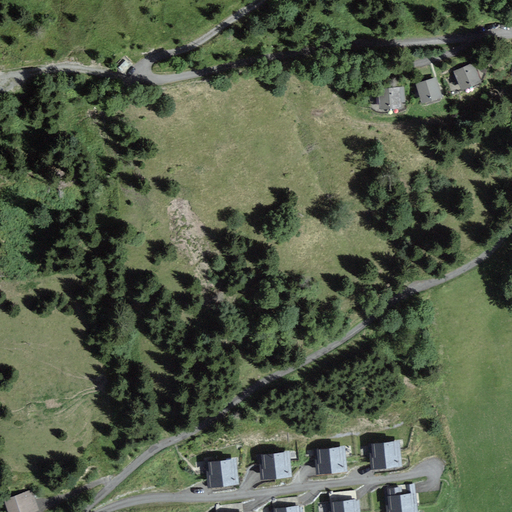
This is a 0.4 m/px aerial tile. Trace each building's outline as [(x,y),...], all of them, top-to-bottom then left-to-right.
[(481,82),(473,62),(454,70),(463,90),(481,82)] [(443,97),(436,77),(416,83),(422,103),(443,97)] [(406,102),(405,86),(378,88),(380,108),(402,107),(401,102),(406,102)] [(368,444),(371,469),(402,465),(399,440),(368,444)] [(314,449),(317,474),(348,471),(345,446),(314,449)] [(259,454),(262,480),(292,476),(289,451),(259,454)] [(205,462),(208,487),(239,483),(236,458),(205,462)] [(386,491),(388,511),(416,511),(414,486),(408,486),(409,496),(401,497),(401,489),(386,491)] [(31,491),(6,499),(9,511),(28,511),(38,509),(31,491)] [(329,503),(330,511),(358,511),(358,500),(329,503)]
